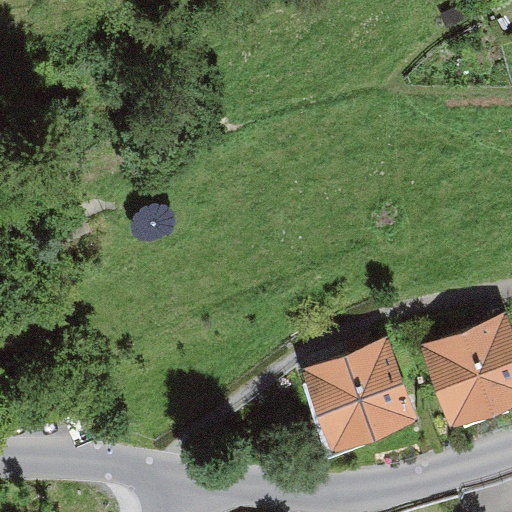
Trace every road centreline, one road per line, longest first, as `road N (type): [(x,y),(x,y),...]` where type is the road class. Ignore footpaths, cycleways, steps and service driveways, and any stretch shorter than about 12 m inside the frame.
road 1 (residential): [(205,480),(363,493),(511,447)]
road 2 (residential): [(0,472),(205,480)]
